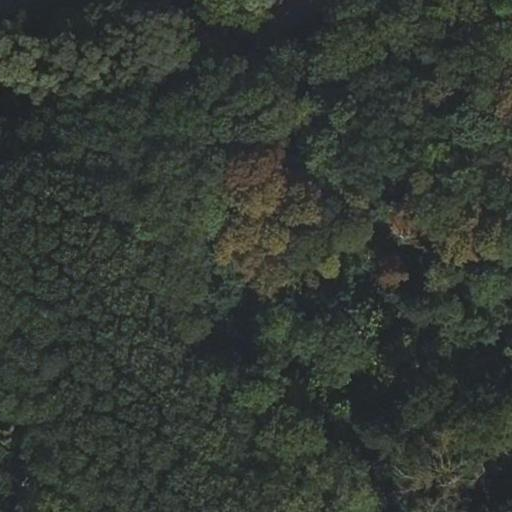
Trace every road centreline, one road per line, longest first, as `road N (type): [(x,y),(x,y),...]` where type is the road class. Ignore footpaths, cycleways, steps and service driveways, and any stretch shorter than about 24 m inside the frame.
road 1 (track): [(9,128),(105,321),(179,511)]
road 2 (track): [(222,126),(386,511)]
road 3 (track): [(511,448),(325,365)]
